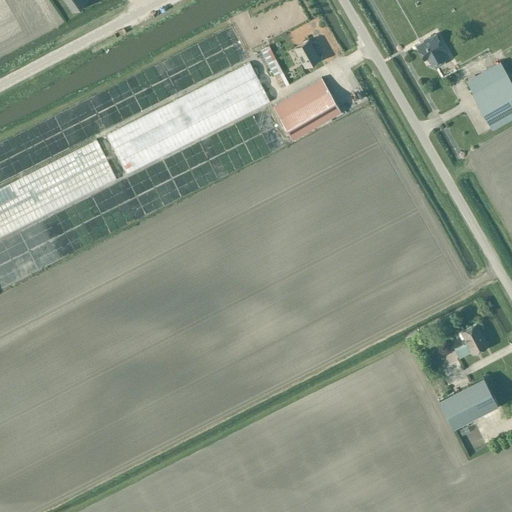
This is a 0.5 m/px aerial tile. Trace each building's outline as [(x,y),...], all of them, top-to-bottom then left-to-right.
[(65,0),(73,11),(86,2),(84,0),(65,0)] [(436,35),(418,46),(425,58),(427,57),(432,65),(433,65),(434,66),(437,67),(444,63),(445,60),(444,58),(445,58),(440,49),(443,47),(436,35)] [(294,47),(305,65),(319,57),(309,39),(294,47)] [(242,40),(224,45),(228,58),(246,53),(242,40)] [(270,40),(261,44),(274,70),(275,69),(282,83),(289,79),(270,40)] [(71,100),(86,132),(192,84),(186,70),(191,67),(189,61),(190,61),(187,56),(192,54),(188,47),(71,100)] [(492,127),(511,116),(511,81),(500,61),(466,80),(474,92),(472,93),(492,127)] [(127,174),(270,101),(249,62),(107,134),(127,174)] [(274,106),(293,139),(341,110),(322,77),(274,106)] [(11,171),(47,156),(47,116),(0,136),(0,157),(2,158),(2,161),(4,167),(5,167),(11,164),(11,171)] [(0,237),(117,179),(97,140),(0,188),(0,237)] [(484,339),(476,323),(461,330),(467,342),(455,348),(459,357),(471,350),(473,353),(485,346),(482,340),(484,339)] [(484,375),(439,399),(453,426),(498,403),(484,375)]
